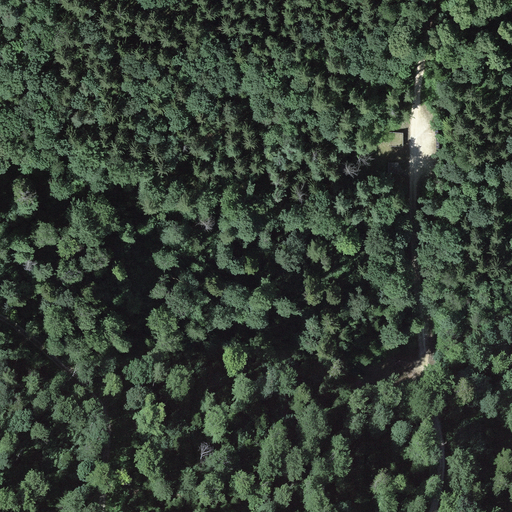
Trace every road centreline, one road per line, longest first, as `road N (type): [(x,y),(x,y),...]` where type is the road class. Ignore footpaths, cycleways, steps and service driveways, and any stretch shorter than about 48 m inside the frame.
road 1 (track): [(432,511),(442,471),(426,393),(411,180),(426,43)]
road 2 (track): [(426,393),(306,211),(261,134),(243,68),(196,0)]
road 3 (track): [(0,314),(107,415),(105,511)]
road 4 (track): [(246,511),(240,463),(170,338)]
